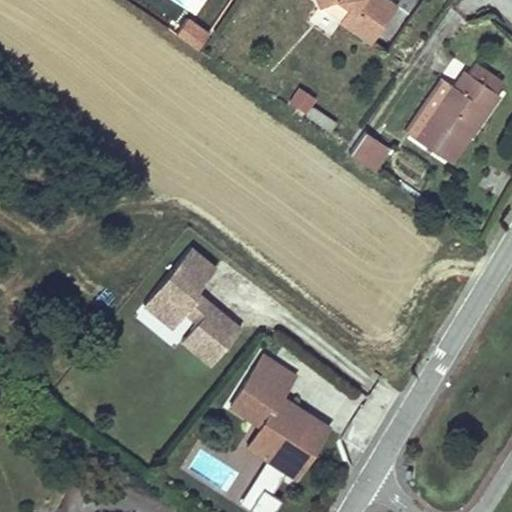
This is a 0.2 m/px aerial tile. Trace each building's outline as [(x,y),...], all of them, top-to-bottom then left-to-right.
[(321,0),(325,8),(340,0),(342,0),(352,7),(343,20),(375,42),(400,7),(389,0),(321,0)] [(475,70),(502,88),(510,77),(482,59),(475,70)] [(484,114),(489,117),(507,91),(502,88),(475,70),(470,67),(460,82),(447,73),(411,128),(456,157),(473,131),(484,114)] [(473,131),(478,134),(489,117),(484,114),(473,131)] [(369,132),(353,155),(378,172),(393,149),(369,132)] [(191,295),(211,270),(185,249),(142,303),(171,327),(184,312),(195,321),(180,340),(209,363),(236,330),(191,295)] [(246,445),(294,475),(326,425),(279,395),(293,374),(262,354),(229,405),(259,425),(246,445)]
